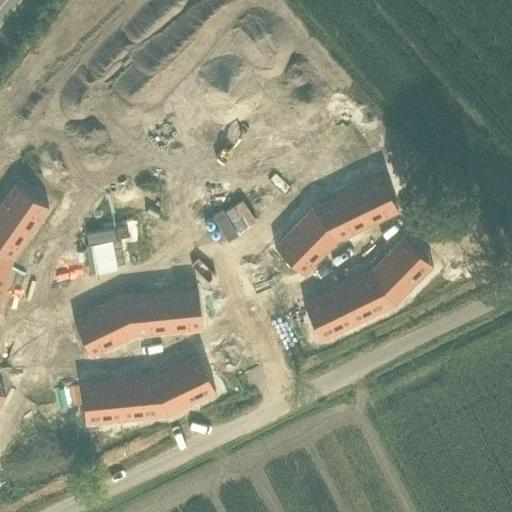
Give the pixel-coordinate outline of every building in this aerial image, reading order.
[(366,177),(351,184),(369,221),(398,207),(382,174),(368,181),(366,177)] [(6,193),(0,201),(0,209),(30,230),(48,205),(18,184),(10,196),(6,193)] [(351,184),(319,200),(337,237),(369,221),(351,184)] [(312,204),(296,220),(325,249),(336,237),(337,237),(319,200),(312,204)] [(0,246),(13,255),(30,230),(0,209),(0,246)] [(287,235),(277,246),(303,272),(325,249),(296,220),(284,232),(287,235)] [(403,233),(381,256),(410,285),(422,273),(419,270),(429,259),(403,233)] [(0,268),(8,271),(12,256),(12,255),(0,246),(0,268)] [(381,256),(369,268),(387,304),(394,301),(410,285),(381,256)] [(0,301),(8,271),(0,268),(0,301)] [(369,268),(337,284),(355,321),(372,312),(370,308),(384,301),(386,305),(387,304),(369,268)] [(337,284),(303,300),(319,333),(336,325),(338,329),(355,321),(337,284)] [(182,286),(165,288),(170,329),(201,326),(197,289),(182,291),(182,286)] [(165,288),(129,292),(133,333),(170,329),(165,288)] [(121,293),(101,303),(119,340),(133,333),(129,292),(121,293)] [(88,314),(74,321),(90,354),(119,340),(101,303),(86,310),(88,314)] [(197,352),(169,366),(186,403),(202,395),(200,391),(213,385),(197,352)] [(169,366),(154,373),(158,413),(166,413),(186,403),(169,366)] [(154,373),(118,376),(122,417),(141,415),(140,411),(156,409),(156,414),(158,413),(154,373)] [(118,376),(80,380),(84,417),(103,415),(103,419),(122,417),(118,376)] [(21,423),(32,435),(74,397),(62,384),(21,423)]
